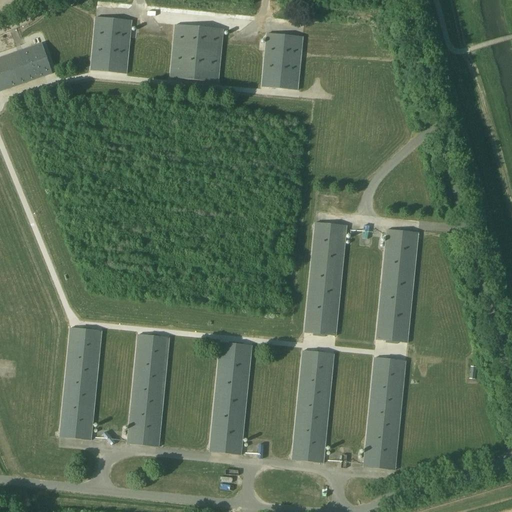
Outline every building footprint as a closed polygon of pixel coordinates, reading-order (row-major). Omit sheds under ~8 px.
[(131,21),(95,18),(90,71),(126,74),(131,21)] [(222,30),(174,25),(170,78),(218,83),(222,30)] [(302,38),(266,34),(261,87),(297,91),(302,38)] [(0,92),(35,81),(54,74),(44,44),(24,50),(0,58),(0,92)] [(346,226),(314,223),(303,334),(335,337),(346,226)] [(417,233),(385,230),(375,341),(407,344),(417,233)] [(101,331),(70,328),(58,438),(90,442),(101,331)] [(169,338),(137,335),(126,445),(157,448),(169,338)] [(251,346),(219,343),(208,454),(239,457),(251,346)] [(333,355),(302,352),(291,462),(322,465),(333,355)] [(405,362),(373,359),(363,469),(395,473),(405,362)]
